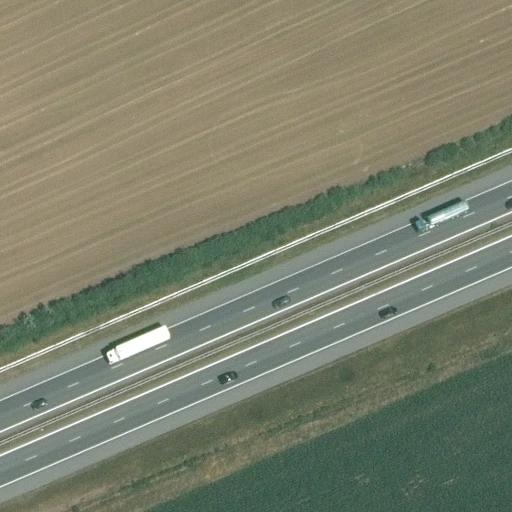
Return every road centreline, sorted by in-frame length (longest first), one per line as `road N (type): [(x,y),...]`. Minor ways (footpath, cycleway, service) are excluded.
road 1 (motorway): [(0,472),(511,252)]
road 2 (motorway): [(511,197),(0,417)]
